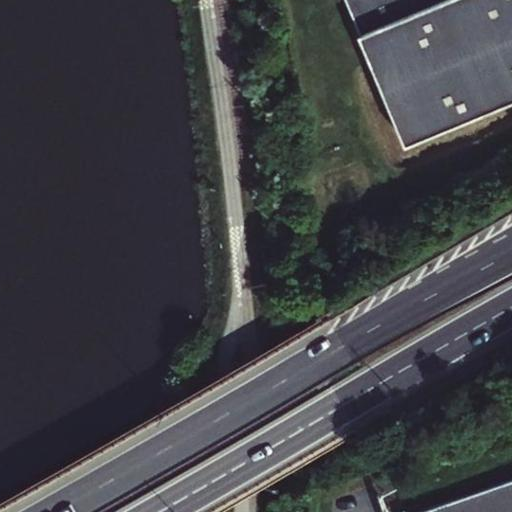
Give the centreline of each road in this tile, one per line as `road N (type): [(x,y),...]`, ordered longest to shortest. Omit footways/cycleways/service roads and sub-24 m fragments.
road 1 (trunk): [(511,253),(42,511)]
road 2 (trunk): [(147,511),(511,306)]
